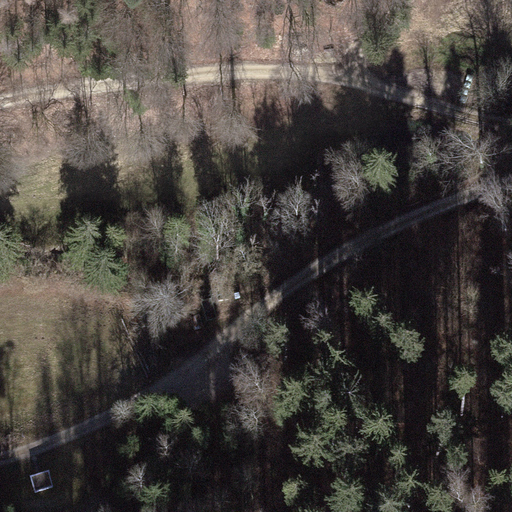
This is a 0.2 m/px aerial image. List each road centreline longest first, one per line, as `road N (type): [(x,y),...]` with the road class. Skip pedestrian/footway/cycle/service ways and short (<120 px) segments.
road 1 (track): [(511,187),(462,199),(341,253),(183,381),(0,456)]
road 2 (track): [(511,125),(344,77),(242,69),(0,99)]
